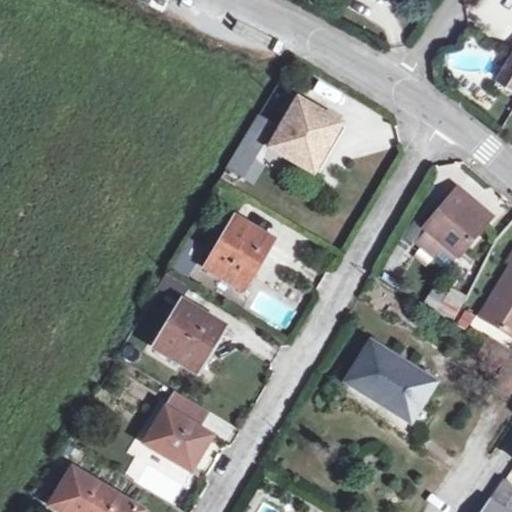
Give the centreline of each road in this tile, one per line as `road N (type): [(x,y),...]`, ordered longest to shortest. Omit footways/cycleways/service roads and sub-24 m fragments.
road 1 (residential): [(214,511),(448,116)]
road 2 (residential): [(242,0),(403,86)]
